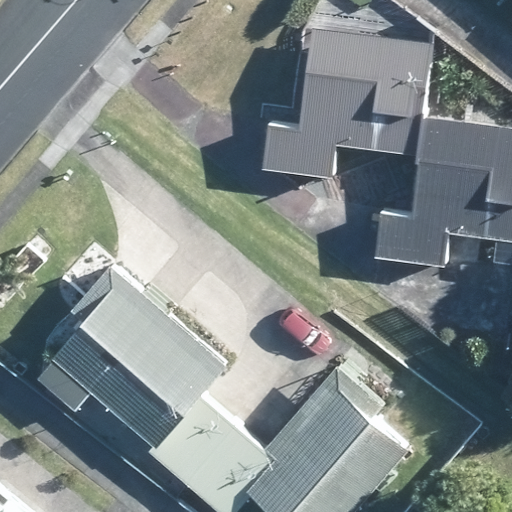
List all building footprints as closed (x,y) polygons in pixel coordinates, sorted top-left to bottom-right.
[(511,126),(427,116),(435,43),(312,28),(300,124),(269,120),(264,166),(282,169),(332,174),(336,142),(419,152),(411,214),(381,211),(376,257),(445,265),(450,233),(511,240),(511,126)] [(175,311),(117,262),(110,256),(71,301),(85,313),(36,370),(52,382),(76,402),(92,383),(157,438),(151,446),(185,475),(237,414),(203,385),(225,359),(228,356),(175,311)] [(510,366),(511,362),(511,321),(490,350),(510,366)] [(344,511),(387,463),(407,439),(369,407),(379,394),(335,357),(266,438),(237,414),(185,475),(228,511),(229,511),(251,487),(281,511),(344,511)] [(27,511),(0,490),(0,511),(27,511)]
